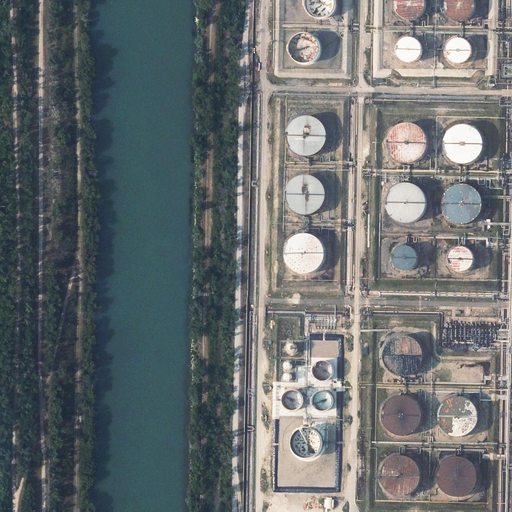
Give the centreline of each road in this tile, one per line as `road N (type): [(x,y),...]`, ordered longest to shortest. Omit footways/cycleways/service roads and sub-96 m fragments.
road 1 (track): [(235,511),(247,0)]
road 2 (track): [(40,0),(43,511)]
road 3 (track): [(13,511),(12,0)]
road 4 (track): [(202,511),(212,17)]
road 5 (track): [(14,500),(77,265)]
road 6 (unknown): [(262,301),(257,511)]
